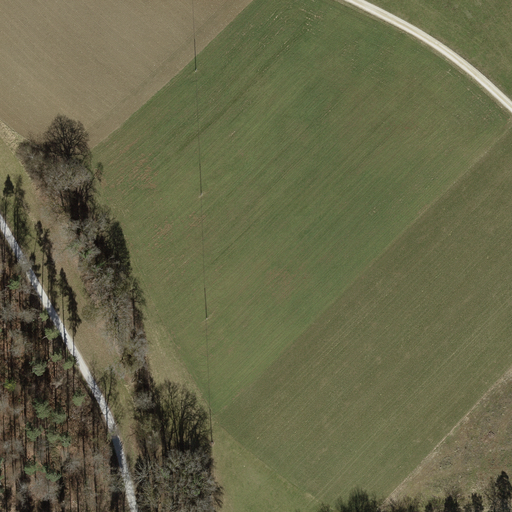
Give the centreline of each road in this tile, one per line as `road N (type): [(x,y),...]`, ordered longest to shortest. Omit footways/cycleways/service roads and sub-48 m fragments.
road 1 (track): [(137,511),(121,446),(0,217)]
road 2 (track): [(511,105),(420,32),(357,0)]
